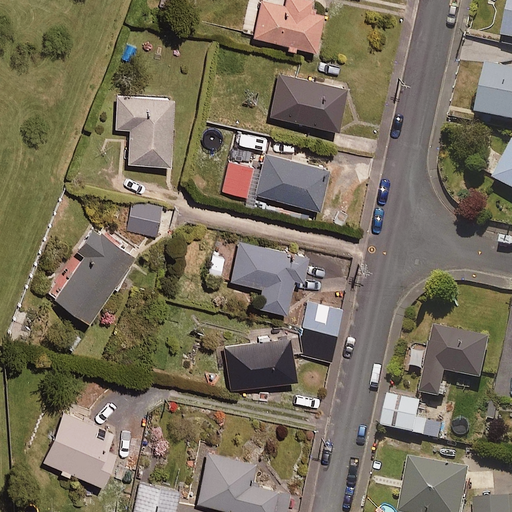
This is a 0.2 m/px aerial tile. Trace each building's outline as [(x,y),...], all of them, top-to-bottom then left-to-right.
[(307,0),(281,0),(281,3),(267,0),(257,0),(250,34),(311,48),(319,11),(306,8),(307,0)] [(511,0),(508,0),(501,35),(511,37),(511,0)] [(511,69),(485,64),(475,112),(511,119),(511,69)] [(342,85),(277,72),(268,113),(333,127),(342,85)] [(169,96),(115,93),(113,125),(127,126),(125,160),(165,162),(169,96)] [(511,139),(492,178),(511,188),(511,139)] [(324,167),(263,151),(253,191),(314,207),(324,167)] [(159,208),(129,203),(125,229),(155,234),(159,208)] [(129,254),(89,226),(73,248),(81,253),(50,296),(84,319),(129,254)] [(302,252),(234,239),(227,278),(259,285),(255,304),(281,309),(288,275),(297,277),(302,252)] [(218,280),(222,255),(210,253),(205,278),(218,280)] [(339,307),(307,301),(297,353),(329,360),(339,307)] [(488,337),(432,326),(419,392),(441,396),(445,371),(480,378),(488,337)] [(292,377),(286,336),(222,345),(227,386),(292,377)] [(419,401),(387,394),(380,425),(438,438),(442,423),(415,417),(419,401)] [(66,474),(67,471),(97,482),(110,449),(100,445),(108,427),(59,408),(39,460),(57,467),(56,470),(66,474)] [(253,460),(205,448),(193,499),(244,511),(283,511),(289,492),(248,482),(253,460)] [(460,511),(468,470),(409,459),(399,511),(460,511)] [(172,511),(177,489),(136,481),(129,511),(172,511)] [(511,511),(511,496),(473,497),(473,511),(511,511)]
